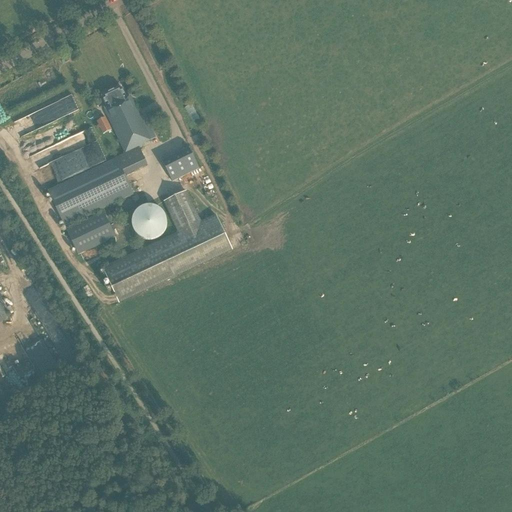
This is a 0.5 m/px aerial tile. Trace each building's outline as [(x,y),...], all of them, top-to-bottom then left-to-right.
[(143,116),(139,118),(130,99),(129,100),(128,97),(125,99),(120,88),(101,97),(106,108),(104,109),(105,111),(103,112),(126,159),(117,163),(115,159),(47,192),(64,228),(133,195),(124,177),(147,166),(137,147),(144,144),(143,143),(154,138),(143,116)] [(73,98),(13,122),(17,134),(22,132),(18,123),(36,116),(41,128),(79,113),(73,98)] [(105,118),(97,122),(102,134),(111,130),(105,118)] [(65,130),(54,138),(58,145),(70,137),(65,130)] [(188,149),(161,162),(171,182),(198,169),(188,149)] [(164,202),(179,233),(103,270),(120,304),(232,250),(216,216),(200,224),(185,193),(164,202)] [(157,238),(159,236),(161,235),(162,233),(163,232),(164,230),(164,229),(165,228),(165,226),(165,224),(165,223),(165,222),(165,221),(165,220),(165,218),(164,217),(163,215),(162,214),(161,212),(160,211),(158,209),(156,209),(154,208),(152,207),(150,207),(149,207),(147,207),(145,207),(144,208),(142,208),(140,209),(139,210),(138,212),(137,212),(136,213),(135,215),(134,216),(134,217),(133,218),(133,220),(133,221),(133,223),(133,225),(133,226),(133,227),(133,228),(134,230),(135,232),(136,233),(137,234),(137,235),(139,236),(140,237),(141,238),(142,238),(144,239),(145,239),(148,240),(150,240),(152,239),(154,239),(156,238),(157,238)] [(103,213),(66,230),(77,255),(114,238),(103,213)] [(0,322),(9,318),(0,303),(0,322)] [(30,334),(20,338),(29,362),(39,359),(30,334)]
